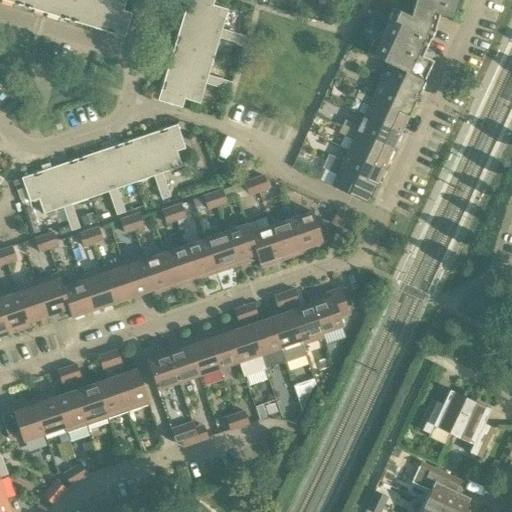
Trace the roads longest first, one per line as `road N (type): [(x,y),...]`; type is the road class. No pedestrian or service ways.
road 1 (residential): [(129,337),(356,258),(377,218)]
road 2 (residential): [(377,218),(291,178),(249,140),(131,101)]
road 3 (residential): [(377,218),(476,0)]
road 4 (residential): [(0,124),(24,151),(40,149),(114,125),(131,101)]
road 5 (residential): [(134,53),(0,13)]
road 6 (residential): [(0,381),(129,337)]
road 7 (residential): [(174,457),(298,419)]
road 8 (residential): [(174,457),(129,337)]
road 9 (residential): [(65,511),(91,484),(174,457)]
